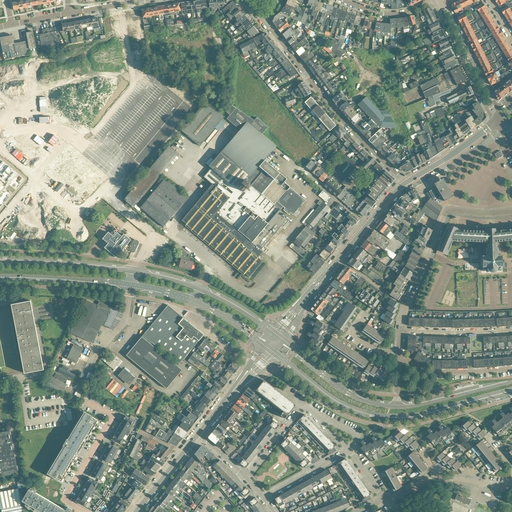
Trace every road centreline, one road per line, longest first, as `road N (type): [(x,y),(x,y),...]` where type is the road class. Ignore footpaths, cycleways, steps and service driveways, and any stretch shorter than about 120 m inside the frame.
road 1 (secondary): [(269,347),(339,401),(377,414),(425,412),(511,388)]
road 2 (residential): [(405,183),(333,110),(264,22)]
road 3 (residential): [(399,330),(446,210),(511,211)]
road 4 (residential): [(84,511),(66,496),(113,414),(83,400)]
road 5 (secondary): [(277,336),(367,225)]
road 6 (secondary): [(396,406),(342,390),(277,336)]
road 7 (secondary): [(134,271),(0,261)]
road 8 (secondary): [(0,277),(131,287)]
road 9 (residential): [(435,5),(494,119)]
road 10 (residential): [(498,113),(443,1)]
road 11 (unclassified): [(76,396),(124,320),(131,287)]
